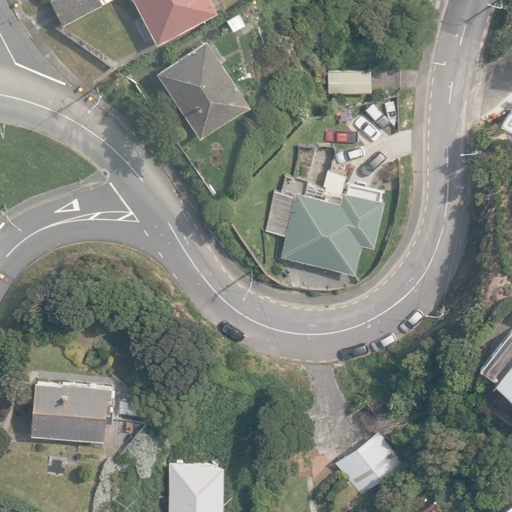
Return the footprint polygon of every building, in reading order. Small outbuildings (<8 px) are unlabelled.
[(104,0),(129,0),(152,42),(215,9),(210,0),(50,0),(62,23),(104,0)] [(226,16),(234,30),(246,22),(237,9),(226,16)] [(155,69),(198,134),(247,101),(204,37),(155,69)] [(328,69),(329,91),(370,89),(368,67),(328,69)] [(345,122),(368,147),(384,129),(358,109),(345,122)] [(349,186),(344,185),(347,168),(328,164),(323,191),(296,185),(295,192),(274,187),(265,228),(285,233),(281,254),(355,269),(362,239),(375,241),(385,192),(381,191),(382,186),(350,179),(349,186)] [(511,326),(480,364),(511,393),(511,326)] [(32,431),(105,437),(106,419),(113,420),(114,406),(111,405),(113,380),(65,376),(64,379),(37,377),(32,431)] [(120,413),(144,414),(146,399),(121,398),(120,413)] [(333,454),(358,489),(401,458),(375,423),(333,454)] [(169,511),(225,511),(226,457),(170,457),(169,511)] [(511,511),(511,502),(497,511),(511,511)]
